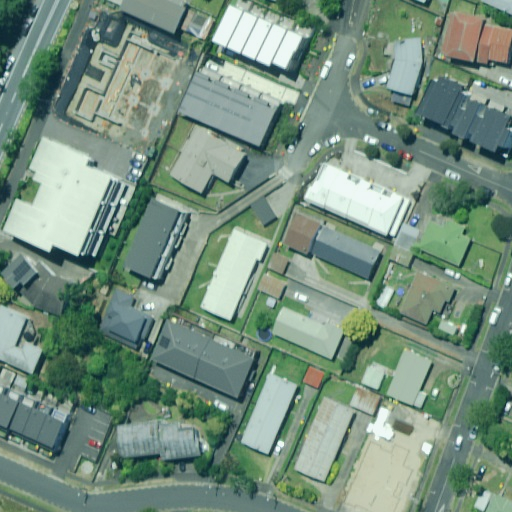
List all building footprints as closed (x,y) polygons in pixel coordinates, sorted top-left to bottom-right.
[(171,0),(128,0),(124,10),(182,35),(193,10),(171,1),(171,0)] [(511,0),(485,0),(484,2),(511,13),(511,0)] [(449,27),(443,54),(450,56),(450,58),(492,67),(493,60),(511,64),(511,61),(511,30),(488,25),(490,18),(452,11),(449,27)] [(297,34),(271,19),(259,39),(246,32),(236,49),(278,74),(289,57),(284,54),(297,34)] [(156,36),(130,25),(118,52),(107,48),(100,65),(136,81),(156,36)] [(430,43),(404,37),(391,89),(417,96),(430,43)] [(144,104),(106,80),(80,119),(113,141),(128,118),(132,121),(144,104)] [(498,89),(451,80),(448,96),(450,96),(447,113),(469,118),(467,127),(489,132),(498,89)] [(279,96),(247,82),(227,126),(259,140),(279,96)] [(250,154),(199,127),(172,176),(206,194),(217,174),(234,184),(250,154)] [(87,163),(61,152),(49,180),(101,202),(116,168),(90,157),(87,163)] [(412,199),(325,163),(308,202),(396,238),(412,199)] [(191,210),(160,197),(131,265),(162,278),(191,210)] [(278,218),(265,198),(251,207),(264,227),(278,218)] [(76,221),(66,217),(64,222),(35,210),(24,237),(53,249),(80,246),(92,245),(88,219),(76,221)] [(384,251),(298,215),(286,244),(371,280),(384,251)] [(467,228),(451,221),(447,229),(432,222),(421,249),(462,267),(473,239),(464,236),(467,228)] [(426,233),(406,225),(391,260),(411,268),(417,253),(426,233)] [(266,244),(235,230),(215,276),(218,277),(204,309),(232,321),(266,244)] [(76,276),(56,271),(44,259),(37,264),(27,250),(6,270),(37,305),(65,314),(76,276)] [(289,261),(275,255),(268,269),(283,276),(289,261)] [(459,288),(420,271),(401,314),(429,326),(436,311),(443,314),(448,301),(453,303),(459,288)] [(287,285),(265,276),(259,291),(281,300),(287,285)] [(149,316),(110,300),(97,333),(136,348),(149,316)] [(4,306),(0,303),(0,354),(39,371),(49,347),(32,340),(29,347),(20,344),(33,314),(6,303),(4,306)] [(330,325),(287,306),(276,332),(336,357),(349,327),(332,320),(330,325)] [(262,352),(171,313),(150,361),(241,400),(262,352)] [(434,362),(408,351),(390,396),(415,407),(434,362)] [(326,375),(311,368),(304,383),(319,390),(326,375)] [(386,374),(370,368),(364,385),(380,390),(386,374)] [(300,387),(272,375),(242,443),(270,455),(300,387)] [(383,398),(360,388),(352,407),(375,416),(383,398)] [(0,391),(0,416),(9,396),(0,391)] [(9,396),(0,416),(0,423),(15,430),(27,404),(9,396)] [(357,412),(327,399),(319,419),(297,470),(327,483),(357,412)] [(27,404),(15,430),(30,437),(42,410),(27,404)] [(42,410),(30,437),(45,443),(56,416),(42,410)] [(418,425),(388,412),(354,495),(384,508),(418,425)] [(56,416),(45,443),(59,449),(71,423),(56,416)] [(203,459),(201,426),(121,430),(122,459),(165,457),(165,461),(203,459)] [(511,511),(511,501),(485,490),(477,509),(484,511),(511,511)]
